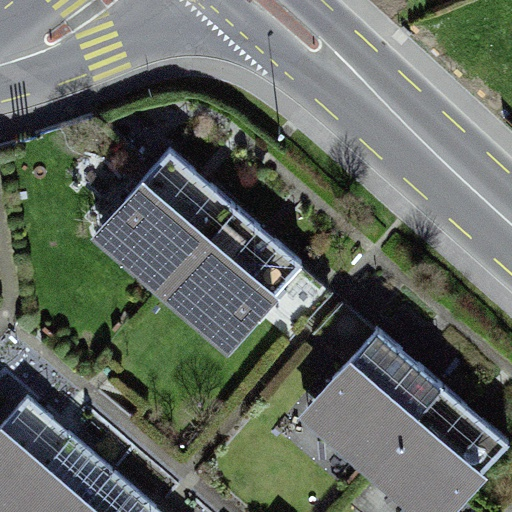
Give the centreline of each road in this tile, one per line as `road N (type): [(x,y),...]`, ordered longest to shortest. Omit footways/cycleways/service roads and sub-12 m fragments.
road 1 (secondary): [(511,226),(259,0)]
road 2 (tertiary): [(103,0),(0,61)]
